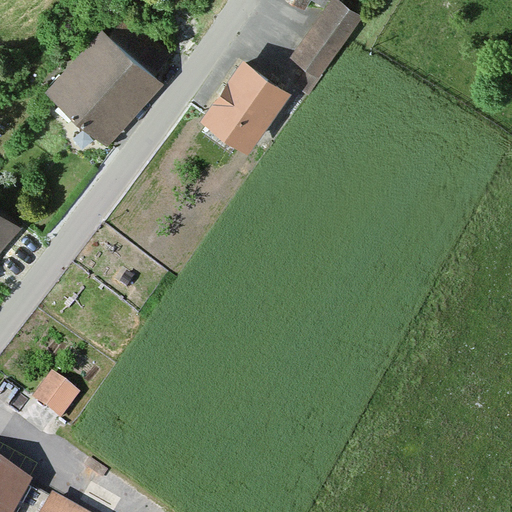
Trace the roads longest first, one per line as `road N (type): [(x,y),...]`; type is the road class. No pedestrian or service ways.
road 1 (unclassified): [(247,0),(0,333)]
road 2 (unknown): [(0,404),(162,511)]
